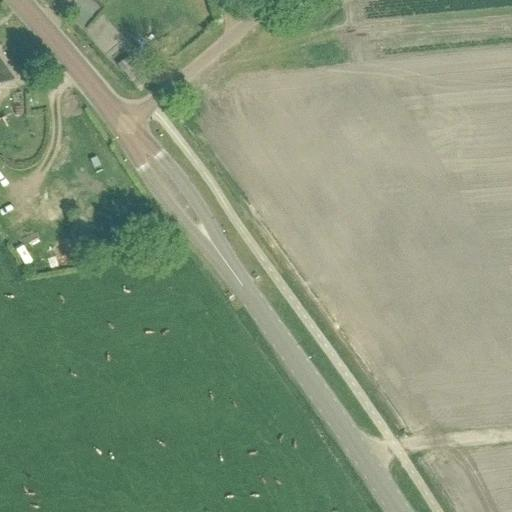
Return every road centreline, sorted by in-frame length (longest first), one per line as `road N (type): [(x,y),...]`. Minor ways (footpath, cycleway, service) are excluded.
road 1 (tertiary): [(397,511),(214,247)]
road 2 (unclassified): [(124,126),(275,0)]
road 3 (tertiary): [(124,126),(15,0)]
road 4 (tertiary): [(214,247),(208,222),(180,181),(154,152),(140,150)]
road 5 (tertiary): [(140,150),(159,195),(191,234),(214,247)]
